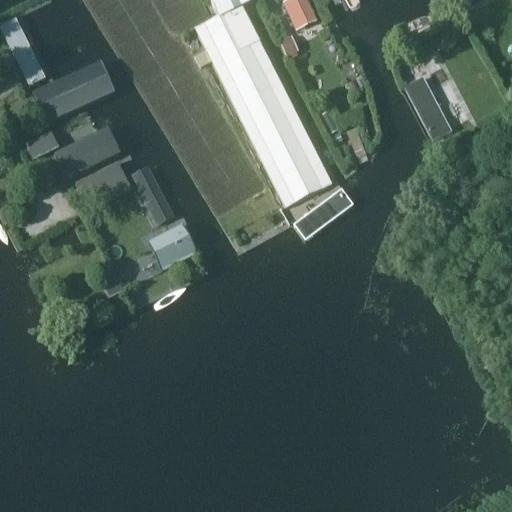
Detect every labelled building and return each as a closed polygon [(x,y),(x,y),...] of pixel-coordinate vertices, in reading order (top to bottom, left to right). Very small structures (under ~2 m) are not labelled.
[(0,34),(5,44),(58,17),(49,0),(38,0),(0,19),(0,34)] [(209,0),(216,15),(218,20),(220,23),(241,12),(253,6),(250,0),(208,0),(209,0)] [(294,0),(283,5),(291,24),(312,15),(305,0),(294,0)] [(241,12),(220,23),(218,20),(195,32),(285,210),(331,187),(241,12)] [(279,44),(286,60),(287,59),(299,54),(291,39),(279,44)] [(39,111),(92,84),(81,62),(28,89),(39,111)] [(401,90),(429,145),(448,135),(420,80),(401,90)] [(354,82),(347,86),(351,94),(358,90),(354,82)] [(51,137),(104,111),(96,93),(42,119),(51,137)] [(331,113),(318,119),(327,139),(340,132),(331,113)] [(355,130),(346,134),(357,161),(366,157),(355,130)] [(107,132),(54,158),(66,183),(120,157),(107,132)] [(343,133),(332,139),(337,149),(348,143),(343,133)] [(50,139),(28,150),(33,161),(56,150),(50,139)] [(149,177),(135,185),(157,228),(172,220),(149,177)] [(342,190),(297,227),(310,242),(355,205),(342,190)] [(181,228),(149,244),(147,245),(161,274),(196,256),(189,241),(181,228)] [(298,242),(290,228),(248,252),(256,266),(298,242)] [(74,232),(16,260),(23,275),(81,247),(74,232)] [(100,277),(112,303),(127,295),(115,270),(100,277)]
